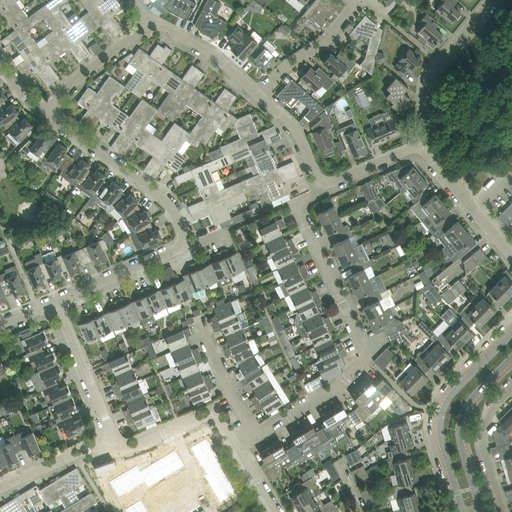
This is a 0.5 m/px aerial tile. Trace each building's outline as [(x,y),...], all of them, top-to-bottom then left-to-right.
[(0,0),(0,10),(7,20),(22,9),(16,1),(17,0),(0,0)] [(51,0),(46,5),(52,13),(59,7),(68,0),(51,0)] [(80,18),(91,33),(101,25),(111,39),(118,34),(92,0),(79,0),(89,12),(80,18)] [(92,0),(118,34),(123,30),(113,16),(123,9),(117,0),(104,0),(103,0),(92,0)] [(157,0),(153,5),(161,12),(165,7),(170,11),(187,20),(192,11),(196,3),(189,0),(157,0)] [(213,0),(207,0),(199,17),(194,26),(201,29),(199,31),(210,37),(211,34),(215,36),(217,36),(219,32),(221,33),(227,22),(218,18),(217,13),(221,4),(213,0)] [(331,12),(334,8),(337,4),(332,0),(315,0),(310,7),(315,10),(308,18),(313,22),(312,24),(312,25),(317,29),(318,29),(321,26),(321,27),(333,13),(331,12)] [(436,10),(444,17),(451,24),(460,13),(453,7),(457,2),(454,0),(437,0),(442,3),(436,10)] [(7,20),(15,30),(19,36),(27,31),(44,18),(52,13),(46,5),(28,18),(22,9),(7,20)] [(59,7),(52,13),(86,58),(91,54),(81,40),(91,33),(80,18),(72,24),(59,7)] [(52,13),(44,18),(56,36),(48,42),(59,56),(69,49),(79,63),(86,58),(52,13)] [(439,23),(436,21),(427,13),(420,21),(423,25),(417,32),(421,34),(428,41),(433,45),(435,43),(435,44),(437,42),(436,41),(442,34),(435,28),(439,23)] [(345,33),(348,36),(354,41),(360,34),(370,38),(365,58),(360,65),(371,75),(375,59),(377,52),(382,30),(365,16),(354,29),(351,26),(345,33)] [(282,24),(278,29),(286,36),(290,31),(282,24)] [(238,26),(234,30),(227,37),(235,44),(231,49),(243,60),(258,44),(246,33),(245,33),(238,26)] [(8,44),(11,42),(19,36),(15,30),(1,40),(5,46),(8,44)] [(27,31),(19,36),(53,82),(59,78),(49,64),(59,56),(48,42),(40,48),(27,31)] [(421,34),(417,39),(424,45),(428,41),(421,34)] [(19,36),(11,42),(24,59),(16,66),(27,80),(37,73),(47,87),(53,82),(19,36)] [(125,87),(133,93),(164,48),(158,44),(150,56),(139,48),(134,55),(131,53),(123,59),(137,69),(125,86),(125,87)] [(251,57),(260,65),(265,69),(276,57),(262,45),(251,57)] [(162,86),(172,71),(162,64),(172,50),(166,46),(164,48),(133,93),(140,98),(153,80),(162,86)] [(394,67),(396,69),(404,75),(409,68),(413,71),(422,60),(416,55),(413,53),(409,49),(403,57),(394,67)] [(323,63),(330,69),(339,77),(345,70),(348,73),(356,62),(341,50),(335,57),(331,53),(323,63)] [(377,52),(375,59),(381,64),(386,58),(384,54),(377,52)] [(170,92),(157,110),(166,116),(198,69),(192,65),(182,79),(172,71),(162,86),(170,92)] [(335,81),(324,72),(320,76),(310,68),(301,78),(315,91),(320,85),(327,90),(335,81)] [(194,110),(205,95),(194,88),(205,73),(198,69),(166,116),(173,122),(186,103),(194,110)] [(78,124),(84,128),(117,81),(110,76),(97,94),(88,87),(78,102),(88,109),(78,124)] [(397,110),(396,111),(398,112),(401,114),(408,105),(405,103),(410,98),(404,93),(408,87),(396,77),(387,88),(390,91),(386,97),(393,103),(391,105),(397,110)] [(304,115),(310,121),(324,109),(292,79),(278,94),(282,98),(278,103),(282,106),(286,102),(292,107),(299,99),(310,109),(304,115)] [(113,105),(125,87),(125,86),(117,81),(84,128),(90,132),(100,118),(110,126),(121,111),(113,105)] [(190,133),(198,139),(231,92),(225,88),(215,102),(205,95),(194,110),(203,116),(190,133)] [(342,88),(336,93),(340,98),(346,93),(342,88)] [(232,125),(234,123),(237,118),(227,111),(237,97),(231,92),(198,139),(199,140),(205,145),(218,127),(227,133),(232,125)] [(0,101),(0,122),(1,125),(14,115),(18,112),(12,104),(8,106),(7,108),(2,101),(7,97),(6,97),(0,101)] [(110,147),(116,151),(149,104),(142,99),(129,117),(121,111),(110,126),(120,133),(110,147)] [(157,110),(149,104),(116,151),(123,156),(133,142),(143,149),(153,134),(145,128),(157,110)] [(334,104),(326,107),(329,115),(334,113),(335,108),(334,104)] [(317,118),(309,124),(313,129),(314,128),(316,131),(313,133),(320,150),(322,149),(324,154),(333,150),(331,145),(333,144),(329,135),(327,130),(332,128),(326,111),(323,112),(318,116),(317,118)] [(236,128),(241,138),(220,147),(221,148),(224,155),(277,133),(274,126),(258,133),(249,113),(237,118),(234,123),(232,125),(236,128)] [(14,115),(1,125),(2,125),(2,124),(10,132),(6,136),(16,146),(27,135),(33,129),(31,127),(32,126),(25,118),(22,121),(21,123),(15,116),(14,116),(14,115)] [(366,129),(369,137),(373,146),(386,141),(386,140),(400,134),(393,119),(386,122),(385,121),(366,129)] [(143,170),(149,174),(181,127),(175,122),(162,140),(153,134),(143,149),(153,156),(143,170)] [(354,122),(336,130),(337,133),(341,142),(343,147),(349,145),(351,149),(355,158),(367,152),(363,143),(357,129),(354,122)] [(149,174),(155,179),(165,165),(176,172),(186,158),(178,151),(186,140),(194,146),(199,140),(198,139),(190,133),(181,127),(149,174)] [(277,133),(224,155),(228,165),(228,164),(245,157),(249,167),(255,164),(272,157),(267,146),(283,138),(280,132),(277,133)] [(30,140),(19,151),(26,156),(27,155),(37,162),(36,163),(37,164),(41,167),(44,163),(54,149),(49,145),(47,144),(48,142),(51,139),(42,133),(35,143),(30,140)] [(58,167),(63,170),(71,159),(65,155),(64,153),(65,152),(67,149),(59,142),(54,149),(44,163),(55,171),(58,167)] [(221,148),(209,153),(209,154),(212,160),(219,157),(224,155),(221,148)] [(205,156),(204,159),(206,163),(212,160),(209,154),(209,155),(205,156)] [(194,177),(199,188),(215,181),(211,172),(228,165),(224,155),(219,157),(212,160),(206,163),(191,170),(185,173),(175,177),(178,184),(194,177)] [(240,182),(243,191),(296,168),(293,162),(277,168),(272,157),(255,164),(259,173),(240,182)] [(75,186),(78,182),(78,181),(87,168),(90,165),(81,159),(79,162),(78,164),(76,163),(71,159),(63,170),(60,174),(75,186)] [(482,169),(483,170),(491,178),(498,171),(489,162),(482,169)] [(401,167),(386,174),(389,181),(390,181),(392,182),(394,182),(395,183),(397,184),(398,186),(399,188),(400,190),(400,192),(401,192),(407,187),(421,176),(414,167),(406,173),(401,167)] [(296,168),(243,191),(247,200),(267,191),(272,201),(279,198),(288,194),(283,182),(299,175),(296,168)] [(78,182),(75,186),(85,193),(91,197),(94,192),(102,181),(106,176),(105,176),(97,170),(94,173),(94,175),(91,173),(87,170),(86,170),(78,181),(78,182)] [(411,199),(415,203),(427,194),(423,189),(428,185),(421,176),(407,187),(414,196),(411,199)] [(375,178),(366,182),(373,199),(380,210),(387,205),(382,198),(378,197),(374,186),(380,184),(377,178),(375,179),(375,178)] [(188,207),(191,214),(243,191),(240,182),(225,188),(221,179),(215,181),(199,188),(204,200),(188,207)] [(91,197),(87,203),(93,207),(96,202),(106,209),(109,204),(119,190),(119,191),(121,187),(112,181),(110,184),(109,186),(102,181),(94,192),(91,197)] [(367,202),(373,199),(366,182),(360,185),(367,202)] [(109,204),(106,209),(109,212),(115,207),(123,215),(126,213),(135,204),(135,205),(138,202),(138,201),(131,194),(128,197),(127,198),(119,191),(119,190),(109,204)] [(243,191),(191,214),(194,221),(210,213),(215,225),(231,218),(227,209),(247,200),(243,191)] [(48,192),(44,196),(50,200),(54,196),(48,192)] [(411,207),(422,220),(443,203),(436,194),(430,199),(427,194),(415,203),(411,207)] [(279,198),(272,201),(274,206),(282,203),(279,198)] [(257,202),(250,205),(254,213),(261,210),(257,202)] [(422,220),(433,234),(449,221),(445,216),(450,212),(443,203),(422,220)] [(511,203),(498,218),(503,223),(502,223),(505,226),(506,226),(511,231),(511,203)] [(122,217),(119,220),(129,234),(131,232),(134,230),(135,230),(136,230),(148,221),(148,222),(152,219),(151,219),(146,210),(142,213),(141,214),(140,212),(135,205),(135,204),(126,213),(123,215),(123,216),(122,217)] [(318,213),(322,224),(339,216),(334,206),(318,213)] [(118,221),(123,215),(115,207),(109,212),(118,221)] [(334,231),(336,236),(350,230),(347,224),(343,226),(339,216),(322,224),(327,234),(334,231)] [(259,229),(265,243),(282,234),(279,228),(285,225),(282,218),(259,229)] [(67,221),(58,225),(60,230),(62,235),(72,231),(67,221)] [(148,221),(136,230),(137,232),(143,247),(144,247),(146,251),(158,246),(156,241),(162,239),(158,229),(154,231),(152,232),(151,230),(148,222),(148,221)] [(445,246),(451,241),(465,230),(458,221),(453,226),(449,221),(433,234),(437,239),(438,238),(445,246)] [(333,245),(338,255),(354,248),(349,237),(353,236),(350,230),(336,236),(339,242),(333,245)] [(451,241),(445,246),(450,252),(448,254),(450,257),(454,262),(459,258),(463,254),(471,248),(467,243),(472,239),(465,230),(451,241)] [(102,236),(106,243),(112,239),(107,232),(102,236)] [(143,247),(137,232),(130,235),(137,250),(143,247)] [(21,240),(18,234),(11,238),(13,243),(21,240)] [(265,243),(272,256),(295,244),(292,238),(285,241),(282,234),(265,243)] [(112,239),(106,243),(110,247),(115,243),(112,239)] [(98,241),(81,249),(87,264),(95,260),(97,264),(106,260),(103,251),(108,248),(105,241),(99,243),(98,241)] [(272,256),(278,269),(295,260),(291,254),(298,251),(295,244),(272,256)] [(354,248),(338,255),(343,266),(346,264),(348,267),(350,265),(352,268),(365,262),(363,256),(366,254),(361,244),(354,248)] [(8,246),(0,249),(0,255),(10,251),(8,246)] [(471,256),(475,261),(484,253),(480,248),(471,256)] [(81,249),(63,256),(69,269),(71,275),(81,271),(79,267),(87,264),(81,249)] [(227,249),(221,252),(231,275),(233,281),(247,275),(237,252),(230,255),(227,249)] [(52,251),(42,255),(45,262),(51,277),(53,280),(63,276),(61,273),(69,269),(63,256),(62,254),(56,257),(54,252),(52,251)] [(217,261),(210,264),(217,281),(231,275),(221,252),(214,255),(217,261)] [(475,261),(479,265),(488,258),(484,253),(475,261)] [(26,262),(25,264),(28,269),(27,270),(35,288),(45,284),(44,280),(51,277),(45,262),(40,264),(37,259),(36,258),(26,262)] [(354,273),(348,276),(353,287),(369,279),(375,276),(371,266),(375,264),(373,260),(372,258),(369,260),(365,262),(352,268),(354,273)] [(200,260),(194,263),(204,287),(217,281),(210,264),(203,267),(200,260)] [(278,269),(284,282),(307,270),(304,264),(298,267),(295,260),(278,269)] [(409,260),(404,263),(407,268),(412,265),(409,260)] [(190,272),(183,275),(185,279),(193,296),(195,298),(205,294),(206,290),(204,287),(194,263),(187,266),(190,272)] [(504,276),(497,283),(510,296),(511,293),(511,277),(511,276),(511,275),(506,269),(502,274),(504,276)] [(286,297),(290,294),(307,286),(304,280),(310,277),(307,270),(284,282),(280,284),(286,297)] [(0,275),(0,283),(7,300),(8,300),(6,296),(14,293),(15,297),(25,293),(17,274),(11,277),(9,273),(7,274),(6,272),(0,275)] [(175,276),(169,278),(179,302),(193,296),(185,279),(178,282),(175,276)] [(427,276),(422,279),(425,284),(430,281),(427,276)] [(163,288),(159,290),(166,307),(179,302),(169,278),(162,281),(165,287),(163,288)] [(364,294),(367,300),(380,293),(378,287),(374,289),(369,279),(353,287),(358,297),(364,294)] [(459,280),(441,295),(443,297),(449,303),(467,289),(459,280)] [(421,281),(415,284),(417,289),(424,286),(421,281)] [(430,282),(421,289),(428,299),(429,305),(430,307),(443,297),(441,295),(430,282)] [(243,283),(237,286),(240,293),(246,290),(243,283)] [(510,296),(497,283),(489,292),(502,304),(510,296)] [(290,294),(296,307),(319,296),(316,290),(310,293),(307,286),(290,294)] [(149,287),(143,290),(153,313),(155,318),(156,320),(169,314),(168,313),(166,307),(159,290),(152,293),(149,287)] [(139,299),(132,302),(140,319),(142,324),(155,318),(153,313),(143,290),(136,292),(139,299)] [(369,305),(363,308),(368,318),(390,308),(385,298),(383,299),(380,293),(367,300),(369,305)] [(295,324),(303,320),(319,312),(316,306),(323,303),(319,296),(296,307),(298,311),(297,312),(295,323),(295,324)] [(123,298),(116,301),(126,325),(140,319),(132,302),(125,305),(123,298)] [(483,298),(475,306),(487,319),(495,311),(483,298)] [(210,318),(213,325),(237,315),(242,312),(237,301),(235,299),(231,301),(214,309),(217,316),(210,318)] [(112,310),(106,313),(113,330),(126,325),(116,301),(110,304),(112,310)] [(470,302),(459,313),(464,317),(469,322),(472,319),(479,327),(487,319),(475,306),(470,302)] [(390,308),(368,318),(373,329),(382,324),(385,330),(395,325),(401,322),(400,320),(395,318),(395,319),(390,308)] [(96,310),(90,312),(100,336),(113,330),(106,313),(99,316),(96,310)] [(100,336),(90,312),(83,315),(86,322),(79,325),(86,342),(100,336)] [(237,315),(213,325),(216,331),(222,329),(225,335),(242,328),(249,325),(243,312),(237,315)] [(303,320),(295,324),(302,337),(309,333),(332,322),(329,316),(323,319),(319,312),(303,320)] [(454,314),(446,322),(449,325),(452,328),(465,341),(473,333),(466,326),(460,321),(454,314)] [(192,316),(186,319),(189,324),(194,322),(192,316)] [(271,319),(275,327),(279,325),(282,326),(278,316),(271,319)] [(266,317),(262,319),(260,319),(266,333),(273,330),(268,317),(266,317)] [(395,325),(385,330),(387,335),(405,327),(403,321),(401,322),(395,325)] [(309,333),(315,346),(332,338),(329,332),(335,329),(332,322),(309,333)] [(449,325),(438,336),(449,348),(453,345),(457,349),(465,341),(452,328),(449,325)] [(24,347),(29,356),(43,350),(41,345),(48,342),(43,330),(40,332),(38,331),(36,326),(29,328),(20,331),(22,337),(24,336),(28,345),(24,347)] [(165,338),(171,351),(188,344),(185,337),(192,334),(189,327),(165,338)] [(405,327),(387,335),(390,341),(401,336),(400,335),(409,331),(405,327)] [(222,345),(225,351),(248,341),(242,328),(225,335),(228,342),(222,345)] [(278,332),(281,340),(286,338),(288,343),(290,342),(284,329),(278,332)] [(275,335),(267,338),(271,346),(278,342),(275,335)] [(426,348),(430,351),(443,364),(451,356),(446,351),(449,348),(438,336),(426,348)] [(315,346),(321,359),(344,348),(341,342),(335,345),(332,338),(315,346)] [(248,341),(254,354),(259,352),(254,339),(248,341)] [(234,355),(237,363),(254,354),(248,341),(225,351),(227,358),(234,355)] [(125,342),(119,344),(123,352),(128,350),(125,342)] [(288,343),(283,345),(289,359),(296,355),(290,342),(288,343)] [(278,343),(271,346),(275,355),(282,352),(278,343)] [(171,351),(177,364),(200,354),(198,348),(191,350),(188,344),(171,351)] [(325,367),(320,369),(322,374),(325,381),(342,373),(339,367),(344,365),(341,358),(347,355),(344,348),(321,359),(325,367)] [(395,356),(387,348),(382,352),(391,361),(395,356)] [(417,357),(415,359),(419,362),(425,368),(428,365),(435,372),(443,364),(430,351),(426,348),(422,352),(419,352),(417,354),(417,357)] [(37,365),(40,371),(58,363),(53,353),(45,356),(43,350),(29,356),(33,366),(37,365)] [(382,352),(374,361),(382,369),(391,361),(382,352)] [(112,369),(115,375),(132,368),(127,354),(103,364),(106,371),(112,369)] [(177,364),(183,378),(200,370),(197,363),(203,361),(200,354),(177,364)] [(236,374),(239,380),(261,367),(254,354),(237,363),(242,370),(236,374)] [(297,361),(292,364),(296,371),(302,368),(297,361)] [(403,369),(407,374),(420,386),(428,378),(424,374),(427,371),(425,368),(419,362),(414,367),(410,363),(403,369)] [(30,375),(37,392),(43,390),(57,383),(55,378),(62,374),(58,363),(40,371),(30,375)] [(269,379),(274,376),(266,364),(261,367),(269,379)] [(249,383),(253,389),(269,379),(261,367),(239,380),(243,386),(249,383)] [(112,385),(115,391),(138,381),(132,368),(115,375),(118,382),(112,385)] [(403,369),(395,377),(399,382),(412,394),(420,386),(407,374),(403,369)] [(183,378),(188,391),(212,381),(209,374),(203,377),(200,370),(183,378)] [(322,374),(310,381),(314,389),(326,382),(322,374)] [(257,395),(251,399),(255,405),(277,392),(282,389),(274,376),(269,379),(253,389),(257,395)] [(363,384),(360,387),(373,399),(379,405),(383,401),(384,399),(391,392),(394,390),(379,376),(373,382),(367,377),(361,383),(363,384)] [(124,395),(127,402),(144,394),(138,381),(115,391),(117,398),(124,395)] [(212,381),(188,391),(194,404),(211,397),(208,390),(215,387),(212,381)] [(304,385),(309,392),(314,389),(310,381),(304,385)] [(51,398),(54,404),(72,397),(67,386),(60,389),(57,383),(43,390),(47,399),(51,398)] [(356,388),(350,394),(360,404),(355,409),(363,420),(370,413),(379,405),(373,399),(360,387),(358,390),(356,388)] [(277,392),(284,404),(289,401),(282,389),(277,392)] [(302,389),(297,392),(300,397),(305,394),(302,389)] [(277,392),(255,405),(258,411),(264,407),(268,414),(270,412),(278,408),(284,404),(277,392)] [(123,411),(126,418),(150,408),(144,394),(127,402),(130,408),(123,411)] [(53,413),(57,423),(71,416),(69,411),(77,407),(72,397),(54,404),(57,411),(53,413)] [(8,406),(3,408),(5,414),(10,411),(21,407),(18,401),(8,406)] [(334,408),(331,410),(340,424),(350,418),(354,426),(363,420),(355,409),(348,414),(340,401),(333,406),(334,408)] [(150,408),(126,418),(129,424),(135,421),(138,429),(155,421),(150,408)] [(329,441),(334,438),(333,436),(343,430),(340,424),(331,410),(328,412),(327,410),(319,414),(324,422),(319,425),(329,441)] [(502,424),(494,433),(506,436),(508,443),(509,445),(511,441),(511,416),(507,412),(499,420),(502,424)] [(71,416),(57,423),(61,432),(65,431),(68,438),(86,430),(82,419),(74,422),(71,416)] [(409,430),(407,422),(400,423),(399,419),(387,424),(391,439),(408,434),(407,430),(409,430)] [(304,427),(301,428),(312,447),(322,441),(324,444),(329,441),(319,425),(314,428),(309,420),(302,424),(304,427)] [(294,440),(289,443),(299,460),(304,457),(302,453),(312,447),(301,428),(297,430),(296,428),(289,432),(294,440)] [(24,431),(14,435),(21,450),(26,447),(29,455),(41,450),(33,432),(26,435),(24,431)] [(494,433),(498,446),(508,443),(506,436),(494,433)] [(391,451),(387,452),(389,458),(407,452),(406,447),(414,445),(411,437),(409,437),(408,434),(391,439),(393,444),(389,445),(391,451)] [(6,443),(0,446),(0,447),(7,465),(18,460),(15,452),(21,450),(14,435),(5,440),(6,443)] [(206,439),(191,448),(196,457),(212,448),(206,439)] [(273,445),(270,447),(279,462),(280,464),(282,466),(288,467),(293,463),(295,467),(301,463),(299,460),(289,443),(284,446),(279,439),(272,443),(273,445)] [(498,446),(500,453),(510,450),(509,445),(508,443),(498,446)] [(279,462),(270,447),(260,453),(267,466),(262,469),(269,481),(279,475),(273,465),(279,462)] [(212,448),(196,457),(202,466),(218,457),(212,448)] [(345,455),(350,465),(362,459),(357,449),(345,455)] [(175,450),(166,456),(175,472),(184,466),(175,450)] [(511,455),(510,450),(500,453),(505,471),(511,469),(511,455)] [(392,463),(396,474),(412,469),(411,466),(413,465),(411,457),(409,457),(407,452),(389,458),(390,464),(392,463)] [(166,456),(157,461),(166,477),(175,472),(166,456)] [(218,457),(202,466),(206,474),(207,475),(220,467),(221,467),(223,466),(218,457)] [(331,459),(322,464),(325,469),(326,468),(333,464),(334,463),(331,459)] [(157,461),(148,467),(157,482),(166,477),(157,461)] [(333,464),(326,468),(329,473),(336,469),(333,464)] [(137,465),(127,471),(137,487),(145,482),(139,472),(140,471),(137,465)] [(351,472),(353,477),(366,471),(363,466),(351,472)] [(140,471),(139,472),(145,482),(148,488),(157,482),(148,467),(140,471)] [(206,474),(204,476),(205,477),(210,486),(226,476),(221,467),(220,467),(207,475),(206,474)] [(76,468),(58,479),(77,511),(79,511),(97,501),(91,492),(80,499),(74,489),(85,482),(76,468)] [(311,469),(306,472),(310,478),(312,477),(315,475),(311,469)] [(391,487),(393,493),(411,487),(410,482),(418,480),(415,472),(413,472),(412,469),(396,474),(399,485),(391,487)] [(127,471),(118,476),(128,492),(137,487),(127,471)] [(356,483),(368,477),(366,471),(353,477),(356,483)] [(118,476),(109,482),(119,498),(128,492),(118,476)] [(226,476),(210,486),(215,494),(231,485),(226,476)] [(303,489),(291,497),(295,504),(297,503),(299,506),(314,497),(321,492),(318,488),(312,477),(310,478),(300,484),(303,489)] [(40,490),(39,490),(45,500),(48,505),(60,498),(65,508),(58,511),(77,511),(58,479),(41,489),(40,490)] [(36,485),(18,496),(27,511),(52,511),(51,509),(46,511),(36,511),(34,507),(45,500),(39,490),(36,485)] [(231,485),(215,494),(220,503),(236,493),(231,485)] [(373,487),(361,493),(364,498),(376,492),(373,487)] [(397,498),(400,509),(416,504),(415,501),(418,500),(415,492),(413,493),(411,487),(393,493),(395,499),(397,498)] [(364,498),(366,504),(379,498),(376,492),(364,498)] [(27,511),(18,496),(0,507),(0,508),(2,511),(27,511)] [(312,511),(320,507),(322,511),(323,511),(334,505),(331,500),(324,505),(321,500),(317,502),(314,497),(299,506),(301,509),(299,510),(300,511),(312,511)] [(141,500),(125,510),(125,511),(141,511),(146,509),(141,500)]
